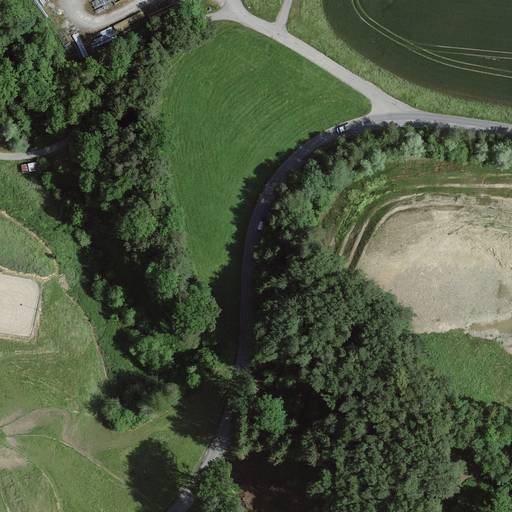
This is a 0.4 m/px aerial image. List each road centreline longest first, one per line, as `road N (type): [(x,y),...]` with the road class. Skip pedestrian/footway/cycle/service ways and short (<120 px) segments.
road 1 (tertiary): [(403,119),(343,130),(317,144),(269,194),(250,258),(239,386),(211,456),(172,511)]
road 2 (unclassified): [(0,155),(42,152),(83,132),(167,35),(236,10)]
road 3 (unclassified): [(403,119),(376,93),(236,10)]
